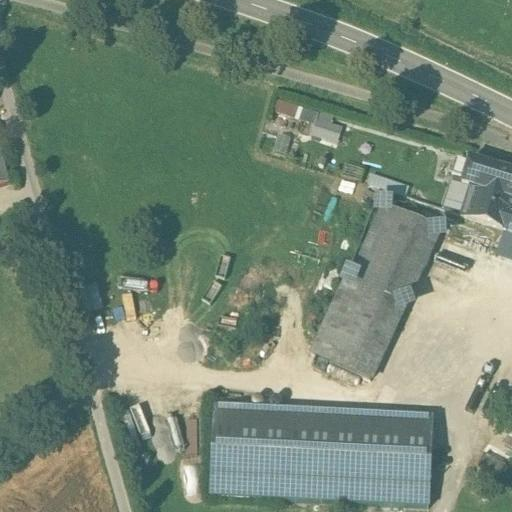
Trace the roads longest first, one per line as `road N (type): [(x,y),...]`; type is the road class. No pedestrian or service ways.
road 1 (tertiary): [(36,0),(511,141)]
road 2 (unclassified): [(129,511),(0,68)]
